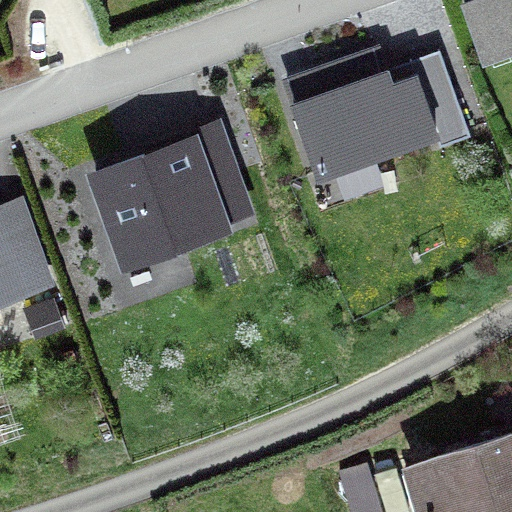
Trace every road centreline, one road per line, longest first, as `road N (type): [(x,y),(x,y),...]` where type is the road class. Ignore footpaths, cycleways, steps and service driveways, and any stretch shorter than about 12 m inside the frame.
road 1 (residential): [(77,511),(387,394),(511,325)]
road 2 (residential): [(0,105),(281,0)]
